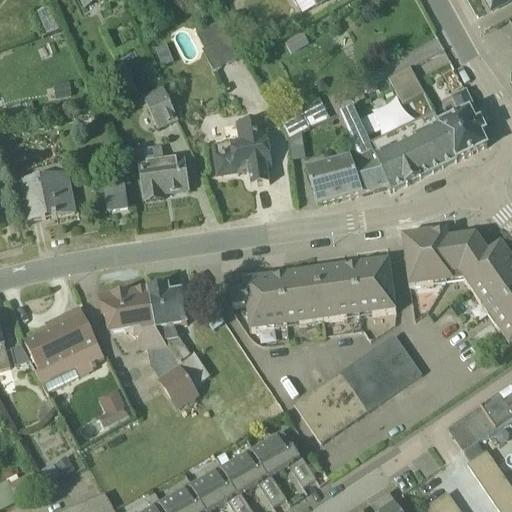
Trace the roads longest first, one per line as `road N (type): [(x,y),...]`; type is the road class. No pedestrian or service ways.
road 1 (unknown): [(197,244),(239,347),(276,406),(313,442),(348,443),(441,375),(415,333),(391,217)]
road 2 (residential): [(0,277),(76,259),(430,210),(474,185)]
road 3 (residential): [(511,376),(326,511)]
road 4 (residential): [(511,122),(434,0)]
